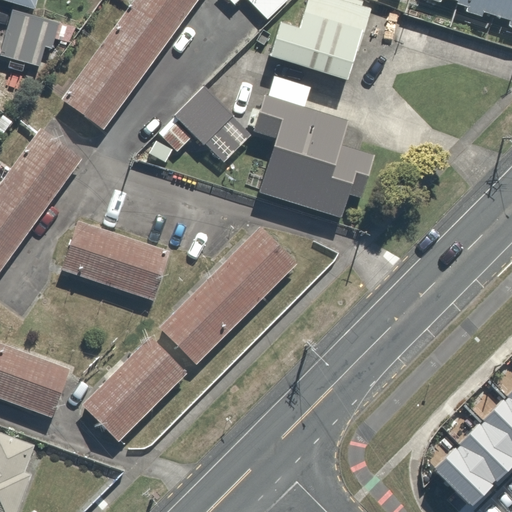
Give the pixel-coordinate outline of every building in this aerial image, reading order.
[(126,0),(55,97),(95,126),(187,0),(126,0)] [(228,0),(232,3),(234,0),(242,0),(262,18),(277,0),(228,0)] [(274,18),(263,52),(343,77),(367,1),(362,0),(301,0),(294,24),(274,18)] [(511,0),(459,0),(464,1),(462,11),(480,15),(481,10),(505,16),(502,25),(511,27),(511,0)] [(52,24),(10,10),(0,39),(0,49),(40,63),(52,24)] [(198,82),(170,113),(204,144),(232,113),(198,82)] [(355,195),(369,154),(334,142),(342,117),(260,90),(247,129),(269,137),(253,187),(334,214),(342,191),(355,195)] [(0,181),(0,256),(75,159),(38,131),(0,181)] [(74,220),(58,267),(148,298),(164,251),(74,220)] [(257,228),(156,325),(188,359),(289,262),(257,228)] [(177,367),(149,337),(79,402),(107,432),(177,367)] [(0,343),(0,398),(44,415),(62,367),(0,343)] [(511,391),(433,466),(472,509),(511,468),(511,391)] [(0,511),(17,511),(33,468),(25,465),(33,442),(0,429),(0,511)]
